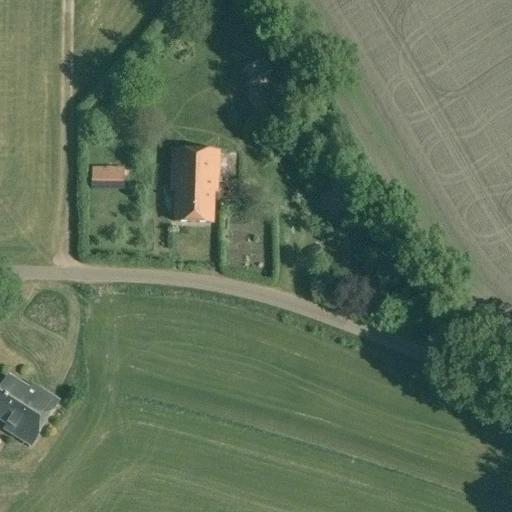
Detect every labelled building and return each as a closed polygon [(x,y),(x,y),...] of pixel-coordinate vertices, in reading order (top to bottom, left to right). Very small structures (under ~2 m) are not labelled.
[(247,97),(260,125),(287,113),(283,104),(277,107),(273,97),(279,95),(270,74),(271,74),(266,63),(246,72),(251,82),(244,85),(249,96),(247,97)] [(175,222),(212,223),(213,192),(217,192),(219,153),(172,151),(170,192),(175,192),(175,222)] [(92,189),(124,190),(123,168),(92,168),(92,189)] [(319,198),(332,217),(352,204),(346,195),(354,190),(347,179),(319,198)] [(430,313),(434,318),(440,314),(436,309),(430,313)] [(13,434),(31,445),(58,402),(39,391),(36,395),(9,378),(0,391),(0,419),(15,429),(13,434)]
